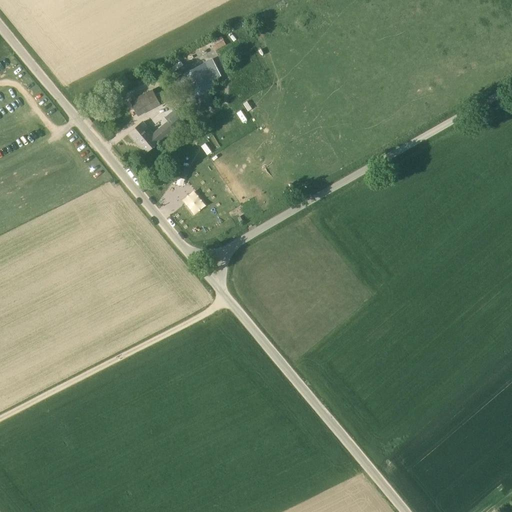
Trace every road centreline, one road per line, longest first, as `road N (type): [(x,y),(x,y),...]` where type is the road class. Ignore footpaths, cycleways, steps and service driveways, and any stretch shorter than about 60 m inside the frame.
road 1 (unclassified): [(231,247),(511,88)]
road 2 (unclassified): [(183,248),(0,25)]
road 3 (unclassified): [(404,511),(228,301)]
road 4 (track): [(228,301),(0,420)]
